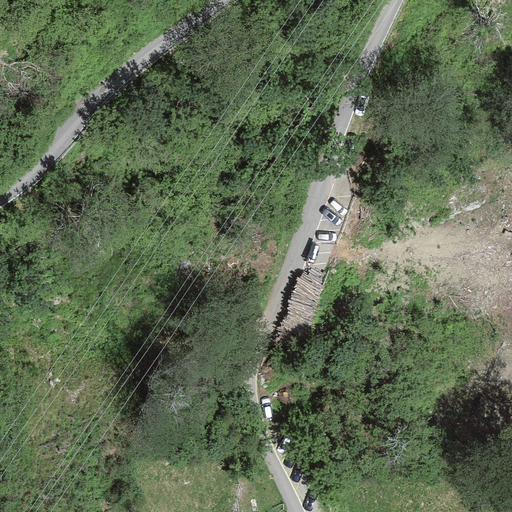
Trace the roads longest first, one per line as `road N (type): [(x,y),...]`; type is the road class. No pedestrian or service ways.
road 1 (unclassified): [(294,511),(259,438),(248,371),(394,0)]
road 2 (unclassified): [(222,0),(98,96),(0,198)]
